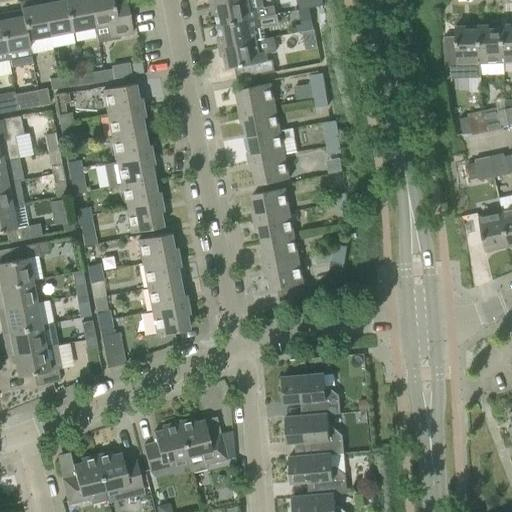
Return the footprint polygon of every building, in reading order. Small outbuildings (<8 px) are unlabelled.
[(49,36),(43,4),(42,0),(30,0),(19,2),(21,16),(22,16),(27,40),(49,36)] [(71,31),(65,0),(61,0),(43,4),(49,36),(71,31)] [(94,27),(88,0),(65,0),(71,31),(94,27)] [(125,0),(88,0),(94,27),(107,25),(109,38),(132,33),(125,0)] [(277,15),(275,5),(263,8),(261,0),(239,0),(210,6),(212,16),(216,15),(218,26),(258,18),(277,15)] [(20,9),(0,13),(0,22),(6,52),(29,48),(27,40),(22,16),(21,16),(20,9)] [(313,29),(310,9),(299,10),(301,25),(295,26),(296,31),(313,29)] [(263,27),(260,28),(258,18),(218,26),(220,38),(216,38),(218,48),(256,41),(255,40),(265,38),(263,27)] [(483,26),(477,26),(478,30),(480,64),(480,75),(503,74),(503,63),(501,29),(500,29),(500,28),(488,29),(488,25),(483,26)] [(506,25),(500,25),(500,28),(500,29),(501,29),(503,63),(511,62),(511,28),(511,25),(506,25)] [(443,37),(444,64),(446,79),(448,79),(480,78),(480,75),(480,64),(478,30),(465,30),(465,26),(460,26),(455,27),(455,37),(443,37)] [(258,53),(256,41),(218,48),(220,58),(224,57),(227,69),(234,68),(236,79),(269,73),(274,72),(272,60),(267,61),(265,51),(258,53)] [(90,55),(92,67),(102,65),(99,53),(90,55)] [(128,63),(111,66),(111,69),(113,79),(131,76),(128,63)] [(111,69),(103,70),(104,81),(113,80),(111,69)] [(104,81),(103,70),(94,72),(96,82),(104,81)] [(96,82),(94,72),(80,74),(82,85),(96,82)] [(309,75),(310,84),(313,99),(326,97),(322,73),(309,75)] [(82,85),(80,74),(66,76),(68,87),(82,85)] [(68,87),(66,76),(58,78),(59,88),(68,87)] [(59,88),(58,78),(49,79),(51,90),(59,88)] [(137,98),(134,83),(114,87),(102,90),(107,114),(142,107),(140,98),(137,98)] [(270,83),(257,85),(238,89),(241,104),(237,105),(239,114),(275,107),(270,83)] [(46,89),(37,91),(40,105),(49,103),(46,89)] [(40,105),(37,91),(14,96),(15,100),(17,110),(30,107),(40,105)] [(0,113),(17,110),(15,100),(14,96),(13,92),(0,94),(0,113)] [(327,106),(326,97),(313,99),(314,108),(327,106)] [(144,117),(142,107),(107,114),(111,138),(143,132),(141,118),(144,117)] [(279,131),(275,107),(239,114),(241,124),(244,123),(247,137),(279,131)] [(490,109),(482,111),(486,132),(501,129),(500,126),(508,124),(505,109),(497,111),(496,108),(490,109)] [(486,132),(482,111),(467,114),(468,117),(459,119),(462,134),(471,133),(471,135),(486,132)] [(72,121),(70,113),(57,115),(59,124),(72,121)] [(22,134),(19,116),(0,119),(0,161),(2,161),(18,158),(13,135),(22,134)] [(73,130),(72,121),(59,124),(61,132),(73,130)] [(339,145),(335,121),(323,122),(325,138),(327,147),(339,145)] [(292,129),(279,131),(247,137),(250,151),(247,152),(249,161),(284,155),(297,152),(292,129)] [(146,145),(143,132),(111,138),(116,161),(151,155),(149,145),(146,145)] [(58,150),(56,141),(46,143),(47,152),(58,150)] [(340,153),(339,145),(327,147),(328,155),(340,153)] [(511,170),(511,154),(504,157),(503,154),(489,157),(493,177),(507,174),(507,172),(511,170)] [(153,164),(151,155),(116,161),(120,185),(153,179),(150,165),(153,164)] [(289,179),(284,155),(249,161),(250,171),(254,171),(256,185),(289,179)] [(67,162),(68,171),(81,168),(79,160),(67,162)] [(478,178),(475,163),(466,164),(470,180),(478,178)] [(62,173),(61,164),(50,166),(52,175),(62,173)] [(82,177),(81,168),(68,171),(70,179),(82,177)] [(64,181),(62,173),(52,175),(53,183),(64,181)] [(155,192),(153,179),(120,185),(125,208),(160,202),(158,192),(155,192)] [(0,207),(11,206),(8,192),(20,189),(18,181),(6,183),(0,184),(0,207)] [(284,188),(272,190),(252,194),(255,209),(252,210),(254,219),(289,213),(284,188)] [(348,202),(346,193),(334,195),(335,204),(348,202)] [(162,211),(160,202),(125,208),(130,233),(162,227),(159,212),(162,211)] [(349,210),(348,202),(335,204),(336,212),(349,210)] [(11,206),(0,207),(0,231),(5,231),(7,243),(27,239),(41,236),(39,224),(29,225),(27,226),(23,205),(23,203),(20,204),(20,203),(19,203),(19,204),(11,206)] [(90,215),(88,207),(76,209),(77,218),(90,215)] [(501,213),(502,213),(501,208),(490,211),(491,215),(478,218),(485,251),(508,246),(501,213)] [(511,210),(502,213),(501,213),(508,246),(511,245),(511,210)] [(294,236),(289,213),(254,219),(256,229),(259,228),(261,242),(294,236)] [(92,224),(90,215),(77,218),(79,226),(92,224)] [(63,232),(74,230),(72,221),(61,223),(63,232)] [(169,233),(150,237),(137,240),(142,264),(177,257),(175,248),(172,248),(169,233)] [(298,260),(294,236),(261,242),(264,256),(261,257),(263,266),(298,260)] [(0,286),(31,281),(27,256),(48,252),(46,241),(8,249),(10,261),(0,262),(0,286)] [(345,255),(346,246),(333,244),(332,253),(345,255)] [(343,263),(345,255),(332,253),(331,261),(343,263)] [(179,267),(177,257),(142,264),(147,288),(179,281),(176,267),(179,267)] [(303,284),(299,264),(298,260),(263,266),(265,276),(268,276),(271,290),(303,284)] [(99,264),(95,265),(87,266),(88,275),(101,272),(99,264)] [(71,272),(74,287),(75,295),(86,293),(84,285),(82,270),(71,272)] [(103,281),(101,272),(88,275),(90,283),(103,281)] [(0,309),(36,303),(31,281),(0,286),(0,309)] [(181,295),(179,281),(147,288),(151,311),(186,304),(184,295),(181,295)] [(87,302),(86,293),(75,295),(77,304),(87,302)] [(40,325),(36,303),(0,309),(0,322),(2,333),(40,325)] [(188,314),(186,304),(151,311),(156,336),(188,329),(185,315),(188,314)] [(96,313),(97,322),(110,319),(108,311),(96,313)] [(112,328),(110,319),(97,322),(99,330),(112,328)] [(95,338),(93,330),(91,322),(81,324),(84,340),(95,338)] [(44,348),(40,325),(2,333),(6,356),(12,355),(12,354),(44,348)] [(124,364),(118,332),(100,336),(106,367),(124,364)] [(96,346),(95,338),(84,340),(86,349),(96,346)] [(56,346),(44,348),(12,354),(12,355),(17,377),(32,374),(35,386),(59,381),(57,369),(61,368),(56,346)] [(340,414),(338,395),(328,387),(324,387),(323,374),(281,377),(283,403),(307,401),(308,415),(308,416),(327,414),(327,415),(340,414)] [(328,427),(327,415),(327,414),(308,416),(308,415),(284,417),(286,443),(310,441),(311,455),(312,456),(330,454),(330,455),(343,453),(342,435),(331,426),(328,427)] [(193,418),(178,422),(186,457),(190,473),(205,470),(204,465),(226,459),(220,434),(207,437),(203,420),(194,422),(193,418)] [(186,457),(178,422),(161,426),(162,430),(153,432),(155,443),(143,446),(147,465),(149,472),(171,466),(170,461),(186,457)] [(232,431),(220,434),(226,459),(234,457),(232,431)] [(110,451),(95,455),(104,490),(118,486),(119,492),(140,487),(133,461),(123,463),(120,453),(111,455),(110,451)] [(331,467),(330,455),(330,454),(312,456),(311,455),(288,457),(290,483),(314,481),(315,495),(334,494),(347,493),(345,475),(335,466),(331,467)] [(104,490),(95,455),(80,459),(81,463),(72,465),(74,475),(61,479),(68,504),(90,499),(89,493),(104,490)] [(335,506),(334,494),(315,495),(291,497),(292,511),(345,511),(338,506),(335,506)]
